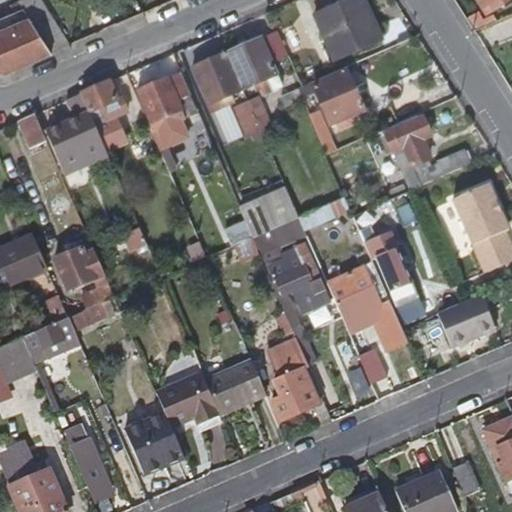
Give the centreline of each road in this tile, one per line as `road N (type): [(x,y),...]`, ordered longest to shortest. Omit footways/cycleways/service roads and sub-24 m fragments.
road 1 (residential): [(192,511),(511,372)]
road 2 (residential): [(242,0),(0,106)]
road 3 (residential): [(425,0),(511,135)]
